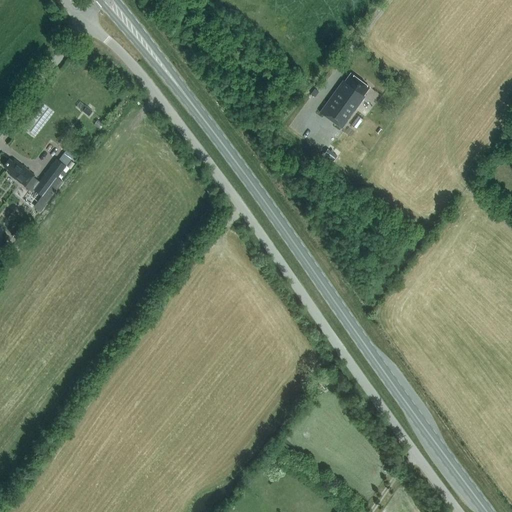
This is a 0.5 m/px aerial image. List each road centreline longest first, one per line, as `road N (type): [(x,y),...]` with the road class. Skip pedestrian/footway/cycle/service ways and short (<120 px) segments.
road 1 (unclassified): [(452,511),(341,367),(278,259),(189,140),(128,59),(83,21)]
road 2 (primary): [(486,511),(177,85)]
road 3 (unclassified): [(0,143),(83,21)]
